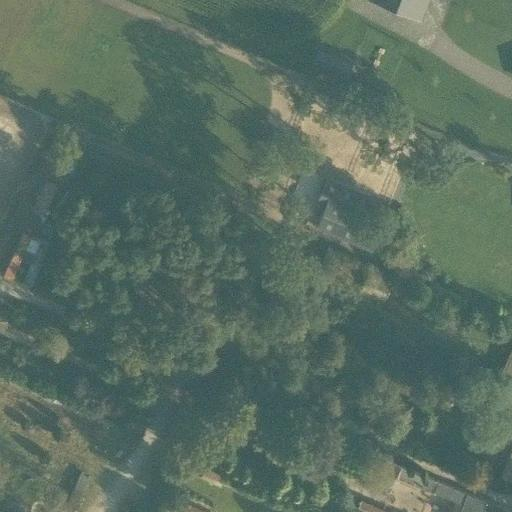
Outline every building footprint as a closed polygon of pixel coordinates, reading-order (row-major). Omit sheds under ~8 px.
[(417,0),(384,0),(413,12),(417,0)] [(318,50),(312,66),(340,78),(347,62),(318,50)] [(360,256),(326,243),(315,271),(348,284),(359,256),(360,256)] [(392,274),(368,264),(357,288),(382,299),(392,274)] [(511,342),(499,374),(489,370),(486,378),(496,382),(490,395),(511,404),(511,342)] [(356,344),(343,376),(432,411),(436,400),(449,405),(457,387),(397,363),(398,361),(356,344)] [(511,417),(504,437),(510,439),(498,469),(511,474),(511,417)] [(496,511),(481,506),(484,498),(382,455),(378,467),(431,489),(431,487),(453,497),(449,504),(447,503),(443,511),(496,511)] [(345,498),(338,511),(395,511),(360,496),(357,503),(345,498)] [(206,511),(207,511),(178,499),(172,511),(206,511)] [(331,511),(308,501),(303,511),(331,511)]
